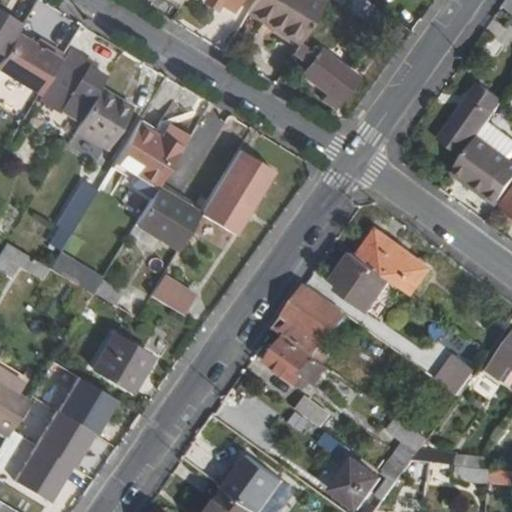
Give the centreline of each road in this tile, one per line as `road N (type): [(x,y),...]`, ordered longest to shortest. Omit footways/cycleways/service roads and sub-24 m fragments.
road 1 (residential): [(105,511),(354,159)]
road 2 (residential): [(91,0),(354,159)]
road 3 (residential): [(354,159),(511,274)]
road 4 (residential): [(354,159),(466,0)]
